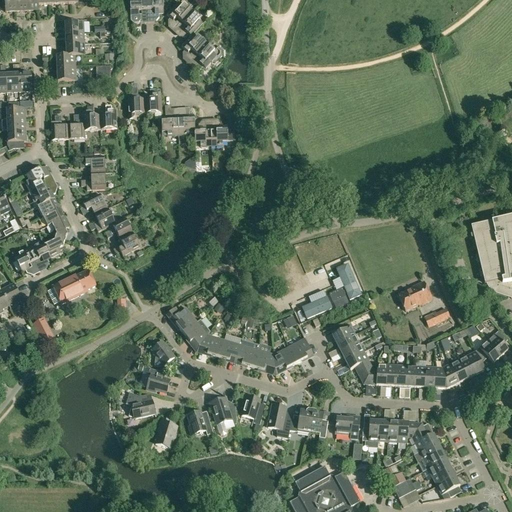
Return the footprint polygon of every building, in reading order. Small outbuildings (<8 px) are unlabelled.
[(4,0),(5,13),(17,12),(16,0),(4,0)] [(27,0),(16,0),(17,12),(28,12),(27,0)] [(27,0),(28,12),(38,11),(37,0),(27,0)] [(37,0),(38,11),(39,11),(38,6),(49,6),(48,0),(37,0)] [(141,17),(139,17),(139,12),(144,12),(144,14),(147,14),(146,0),(129,0),(130,17),(135,17),(134,20),(138,22),(141,20),(141,17)] [(159,18),(159,16),(163,16),(162,0),(146,0),(147,14),(150,14),(150,12),(154,11),(154,16),(153,16),(153,20),(156,21),(159,18)] [(174,24),(173,23),(177,19),(180,23),(179,25),(180,26),(192,14),(184,6),(182,8),(178,5),(167,17),(170,20),(168,22),(168,26),(172,27),(174,24)] [(191,39),(202,27),(206,22),(194,11),(192,14),(180,26),(183,28),(184,27),(188,29),(184,33),(183,32),(181,34),(182,38),(187,38),(188,36),(191,39)] [(111,33),(110,20),(110,19),(104,20),(104,28),(94,29),(95,34),(105,33),(111,33)] [(65,24),(65,35),(83,34),(83,23),(65,24)] [(65,35),(66,46),(84,45),(83,34),(65,35)] [(187,55),(188,55),(191,51),(195,55),(193,57),(195,59),(206,46),(198,38),(196,40),(193,37),(181,49),(184,52),(182,54),(183,58),(187,59),(189,56),(187,55)] [(66,46),(66,57),(75,57),(75,58),(85,57),(84,45),(66,46)] [(201,70),(203,69),(205,71),(216,59),(219,62),(219,61),(218,60),(221,57),(221,52),(218,49),(219,48),(218,48),(214,53),(206,46),(195,59),(197,61),(199,59),(202,61),(199,65),(198,64),(196,67),(197,71),(201,70)] [(56,57),(57,70),(75,69),(75,58),(75,57),(66,57),(56,57)] [(76,82),(75,69),(57,70),(58,83),(76,82)] [(18,75),(6,76),(7,94),(19,94),(18,75)] [(31,75),(18,75),(19,94),(32,93),(31,75)] [(134,118),(134,116),(145,115),(144,98),(138,99),(138,89),(131,89),(132,97),(128,97),(129,121),(132,121),(134,118)] [(150,90),(150,98),(144,98),(145,115),(161,115),(160,96),(156,96),(156,90),(150,90)] [(106,113),(107,113),(108,117),(99,118),(100,132),(120,131),(119,120),(116,120),(116,112),(112,112),(111,107),(105,107),(106,113)] [(165,116),(165,119),(161,119),(161,134),(167,133),(167,137),(178,137),(178,130),(178,120),(174,120),(175,122),(170,123),(170,119),(171,119),(171,115),(171,107),(165,107),(165,116)] [(87,108),(87,113),(83,114),(83,122),(84,121),(84,133),(85,133),(100,132),(99,118),(92,118),(91,114),(93,114),(93,108),(87,108)] [(25,110),(6,110),(7,122),(25,121),(25,110)] [(184,118),(185,118),(185,122),(180,122),(180,120),(178,120),(178,130),(178,137),(189,137),(189,132),(194,132),(194,129),(194,117),(190,117),(190,114),(189,110),(183,110),(184,114),(184,118)] [(74,123),(75,123),(76,127),(68,127),(69,142),(85,141),(85,133),(84,133),(84,121),(83,122),(80,122),(79,116),(73,117),(74,123)] [(51,123),(52,142),(69,142),(68,127),(60,128),(59,124),(61,124),(61,117),(55,118),(55,123),(51,123)] [(7,122),(7,133),(26,132),(25,121),(7,122)] [(216,127),(218,127),(218,132),(213,132),(213,129),(210,129),(211,148),(222,147),(222,143),(228,143),(228,142),(235,142),(235,126),(226,126),(226,127),(222,127),(222,125),(219,122),(216,124),(216,127)] [(198,126),(198,129),(194,129),(194,132),(195,144),(200,144),(200,148),(211,148),(210,129),(207,129),(207,132),(203,132),(202,128),(204,128),(204,125),(201,123),(198,126)] [(8,147),(3,149),(6,154),(13,150),(23,149),(23,143),(26,143),(26,132),(7,133),(8,147)] [(86,169),(86,168),(90,167),(91,175),(105,175),(104,158),(85,159),(85,163),(80,164),(80,170),(86,169)] [(45,177),(43,178),(39,170),(26,177),(29,182),(24,184),(29,195),(43,187),(42,184),(45,183),(46,184),(49,182),(49,179),(45,177)] [(81,182),(81,184),(81,188),(86,188),(87,192),(106,192),(105,175),(91,175),(91,183),(87,184),(87,182),(81,182)] [(50,191),(50,192),(47,194),(43,187),(29,195),(34,203),(32,204),(35,210),(37,209),(54,200),(52,197),(55,196),(56,192),(53,189),(50,191)] [(2,195),(0,196),(0,216),(0,217),(11,212),(2,195)] [(7,199),(10,204),(16,202),(12,196),(7,199)] [(88,213),(87,212),(91,210),(95,217),(107,210),(100,196),(83,204),(85,208),(80,211),(83,216),(88,213)] [(37,209),(42,218),(59,210),(54,200),(37,209)] [(15,213),(18,218),(23,215),(21,210),(15,213)] [(48,228),(52,226),(52,225),(64,219),(59,210),(42,218),(48,228)] [(91,233),(96,230),(98,234),(108,229),(115,225),(107,210),(95,217),(98,224),(95,226),(94,224),(88,227),(91,233)] [(491,292),(509,298),(511,298),(511,299),(511,217),(471,227),(484,284),(487,284),(491,292)] [(57,235),(55,239),(65,242),(67,235),(65,231),(69,229),(64,219),(52,225),(52,226),(57,235)] [(18,220),(12,223),(17,232),(23,229),(18,220)] [(26,226),(28,230),(32,228),(28,220),(25,222),(24,223),(26,226)] [(113,237),(112,235),(116,233),(120,241),(132,235),(125,220),(115,225),(108,229),(110,232),(105,234),(108,240),(113,237)] [(116,256),(121,254),(123,258),(140,249),(132,235),(120,241),(123,248),(119,250),(118,248),(113,251),(116,256)] [(45,247),(44,247),(51,260),(61,255),(59,251),(63,249),(65,242),(55,239),(54,242),(45,247)] [(48,264),(47,262),(51,260),(44,247),(39,248),(37,244),(27,249),(36,266),(39,265),(38,262),(41,260),(43,264),(41,265),(43,268),(47,268),(48,264)] [(335,248),(309,260),(312,266),(307,269),(310,275),(340,261),(335,248)] [(31,269),(30,270),(28,267),(33,264),(34,267),(36,266),(27,249),(18,254),(20,258),(15,261),(22,274),(26,272),(27,274),(30,276),(33,273),(31,269)] [(349,264),(336,269),(349,300),(362,295),(349,264)] [(54,289),(48,292),(54,306),(60,303),(62,305),(84,294),(83,293),(96,287),(88,272),(75,278),(75,276),(53,287),(54,289)] [(405,312),(418,306),(419,307),(432,302),(424,283),(411,289),(411,290),(398,296),(405,312)] [(21,301),(13,285),(1,291),(10,310),(16,307),(14,304),(21,301)] [(329,294),(332,302),(333,303),(340,300),(343,306),(347,304),(349,303),(346,297),(342,288),(329,294)] [(1,291),(0,291),(0,315),(4,314),(2,311),(9,307),(10,310),(1,291)] [(328,299),(303,311),(307,320),(332,309),(328,299)] [(117,304),(117,312),(126,312),(125,300),(117,301),(117,304)] [(225,309),(221,307),(218,305),(214,311),(220,316),(225,309)] [(176,326),(182,334),(197,323),(186,309),(173,319),(177,325),(176,326)] [(450,319),(445,309),(434,314),(423,318),(428,329),(450,319)] [(228,314),(224,321),(230,325),(235,318),(228,314)] [(44,320),(33,326),(45,348),(56,343),(48,328),(48,329),(45,331),(41,322),(44,321),(45,322),(44,320)] [(197,350),(207,336),(210,333),(200,320),(197,323),(182,334),(190,344),(191,343),(197,350)] [(285,327),(281,321),(277,323),(281,330),(285,327)] [(277,323),(271,325),(273,331),(279,329),(277,323)] [(481,325),(476,329),(480,333),(485,329),(481,325)] [(332,337),(337,346),(355,336),(351,327),(332,337)] [(507,341),(499,332),(487,343),(500,358),(508,351),(503,345),(507,341)] [(207,355),(218,358),(223,341),(207,336),(197,350),(208,354),(207,355)] [(337,346),(341,354),(359,345),(355,336),(337,346)] [(311,352),(304,340),(288,349),(296,365),(307,359),(305,355),(311,352)] [(230,360),(235,362),(240,346),(223,341),(218,358),(229,362),(230,360)] [(242,365),(252,369),(258,348),(258,347),(258,346),(242,341),(241,346),(240,346),(235,362),(242,364),(242,365)] [(164,367),(174,358),(163,343),(151,351),(164,367)] [(475,353),(481,365),(481,364),(487,358),(493,364),(500,358),(487,343),(475,353)] [(273,356),(269,355),(271,349),(259,345),(258,346),(258,347),(258,348),(252,369),(264,372),(264,371),(275,374),(273,356)] [(341,354),(345,362),(364,353),(359,345),(341,354)] [(273,356),(275,374),(286,369),(286,370),(296,365),(288,349),(273,356)] [(345,362),(350,371),(355,369),(368,362),(364,353),(345,362)] [(475,353),(466,357),(475,376),(484,371),(481,364),(481,365),(475,353)] [(466,357),(458,362),(467,380),(475,376),(466,357)] [(305,367),(311,378),(326,370),(320,359),(305,367)] [(363,386),(376,386),(377,371),(373,371),(368,362),(355,369),(363,386)] [(458,362),(449,366),(458,384),(467,380),(458,362)] [(376,386),(386,387),(387,366),(377,366),(377,371),(376,386)] [(386,387),(395,387),(396,367),(387,366),(386,387)] [(449,366),(442,369),(447,390),(458,384),(449,366)] [(395,387),(405,388),(406,367),(396,367),(395,387)] [(405,388),(414,388),(415,368),(406,367),(405,388)] [(414,388),(424,389),(425,369),(415,368),(414,388)] [(424,389),(434,389),(435,369),(425,369),(424,389)] [(442,369),(435,369),(434,389),(447,390),(442,369)] [(151,376),(147,389),(166,395),(170,382),(160,379),(162,373),(150,370),(148,376),(151,376)] [(393,401),(393,390),(384,390),(384,400),(393,401)] [(455,393),(458,399),(465,395),(462,390),(455,393)] [(430,400),(431,392),(422,392),(422,400),(430,400)] [(131,406),(131,407),(129,417),(134,419),(134,420),(155,415),(152,402),(141,404),(140,397),(129,394),(126,405),(131,406)] [(258,432),(259,426),(264,409),(258,407),(260,401),(247,397),(241,416),(255,420),(253,424),(256,425),(254,431),(258,432)] [(237,425),(235,406),(228,409),(225,399),(210,404),(217,426),(232,421),(233,426),(237,425)] [(289,432),(290,432),(292,420),(284,419),(286,408),(272,405),(268,429),(278,431),(277,438),(288,440),(289,432)] [(293,421),(292,420),(290,432),(297,433),(308,435),(309,432),(312,411),(308,410),(306,412),(300,411),(299,419),(293,418),(293,421)] [(325,439),(328,423),(322,422),(323,415),(317,414),(316,412),(312,411),(309,432),(320,434),(319,438),(325,439)] [(207,436),(213,434),(209,422),(203,423),(200,413),(187,417),(193,436),(206,432),(207,436)] [(350,437),(350,440),(357,440),(360,418),(350,417),(350,420),(336,419),(335,435),(350,437)] [(177,428),(170,426),(171,422),(161,419),(157,433),(159,434),(155,445),(170,450),(177,428)] [(363,429),(362,442),(365,442),(365,447),(367,447),(367,449),(377,449),(378,443),(379,422),(370,422),(369,430),(363,429)] [(378,443),(388,444),(389,423),(379,422),(378,443)] [(388,444),(397,444),(398,423),(389,423),(388,444)] [(407,445),(407,439),(408,424),(398,423),(397,444),(407,445)] [(408,424),(407,439),(412,439),(415,445),(428,438),(433,435),(428,425),(423,428),(421,425),(408,424)] [(415,445),(419,453),(437,444),(433,435),(428,438),(415,445)] [(419,453),(421,458),(418,459),(420,463),(421,464),(424,462),(442,453),(437,444),(419,453)] [(446,461),(442,453),(424,462),(421,464),(420,463),(418,464),(423,473),(428,470),(446,461)] [(428,470),(432,479),(450,470),(446,461),(428,470)] [(349,511),(350,509),(360,503),(344,474),(334,479),(330,478),(324,468),(295,484),(300,494),(299,498),(289,504),(293,511),(349,511)] [(432,479),(437,488),(455,478),(450,470),(432,479)] [(394,477),(389,480),(393,488),(399,486),(394,477)] [(459,487),(455,478),(437,488),(441,496),(447,493),(450,499),(461,493),(458,488),(459,487)] [(416,492),(414,488),(412,485),(410,480),(404,483),(410,495),(416,492)] [(410,495),(404,483),(399,486),(405,498),(410,495)] [(393,488),(399,501),(405,498),(399,486),(393,488)]
